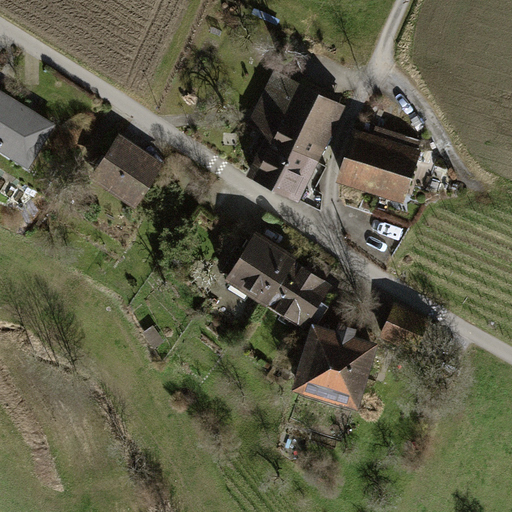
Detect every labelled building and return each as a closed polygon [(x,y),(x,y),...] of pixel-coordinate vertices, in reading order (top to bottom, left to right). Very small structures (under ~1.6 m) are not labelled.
[(293,151),(315,161),(342,107),(276,75),(251,125),(272,135),(252,176),(275,187),(293,151)] [(0,153),(28,171),(56,125),(0,91),(0,153)] [(354,138),(341,181),(401,200),(418,144),(378,132),(374,145),(354,138)] [(119,135),(89,180),(135,210),(165,165),(119,135)] [(297,198),(315,161),(293,151),(275,187),(297,198)] [(270,304),(295,264),(256,239),(231,279),(270,304)] [(330,286),(295,264),(270,304),(304,325),(330,286)] [(395,303),(379,340),(411,354),(428,318),(395,303)] [(156,323),(142,331),(154,349),(168,341),(156,323)] [(317,327),(298,387),(358,405),(376,345),(317,327)]
